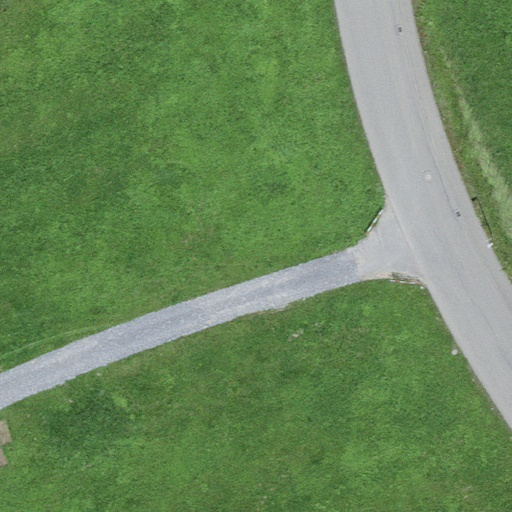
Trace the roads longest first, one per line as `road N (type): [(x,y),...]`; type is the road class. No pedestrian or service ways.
road 1 (track): [(456,210),(0,368)]
road 2 (tertiary): [(382,0),(390,41),(456,210),(511,329)]
